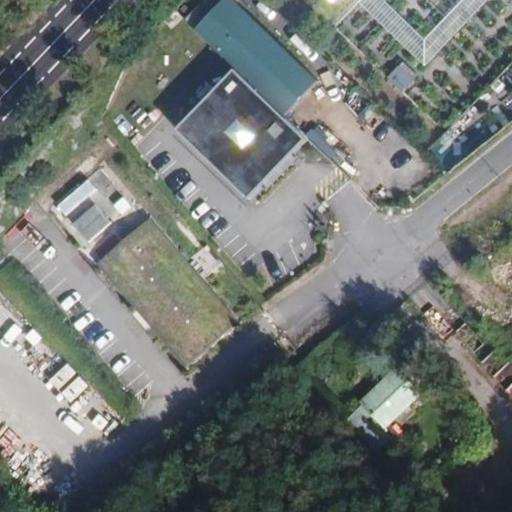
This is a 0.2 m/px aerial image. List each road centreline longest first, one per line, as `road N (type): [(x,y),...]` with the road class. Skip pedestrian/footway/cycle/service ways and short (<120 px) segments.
road 1 (unclassified): [(511,149),(383,258),(330,292)]
road 2 (primary): [(92,0),(0,96)]
